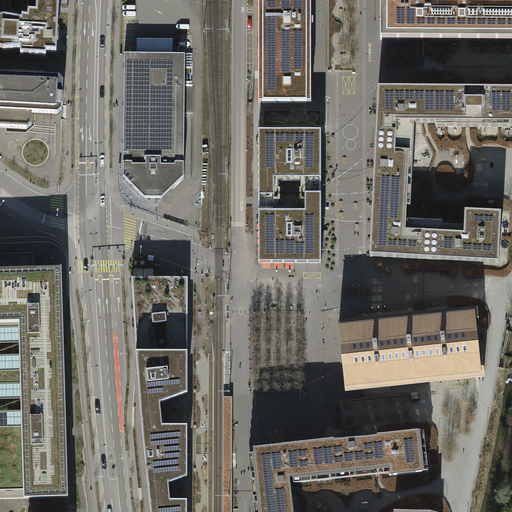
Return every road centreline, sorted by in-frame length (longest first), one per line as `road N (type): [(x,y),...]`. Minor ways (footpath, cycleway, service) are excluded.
road 1 (primary): [(117,511),(93,222)]
road 2 (residential): [(237,224),(239,0)]
road 3 (primary): [(93,222),(96,0)]
road 4 (residential): [(348,287),(349,106)]
road 5 (residential): [(93,222),(237,266)]
